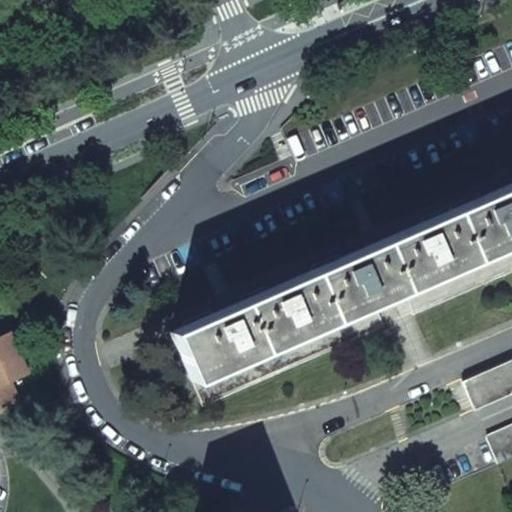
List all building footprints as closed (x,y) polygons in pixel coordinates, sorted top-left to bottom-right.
[(511,242),(511,182),(168,332),(190,382),(373,303),(401,291),(511,242)] [(511,242),(401,291),(410,313),(511,268),(511,242)] [(373,303),(190,382),(200,404),(383,325),(373,303)] [(9,334),(0,337),(0,410),(18,404),(9,383),(27,375),(9,334)] [(471,409),(511,390),(511,359),(460,382),(471,409)] [(496,465),(511,458),(511,426),(484,438),(496,465)]
